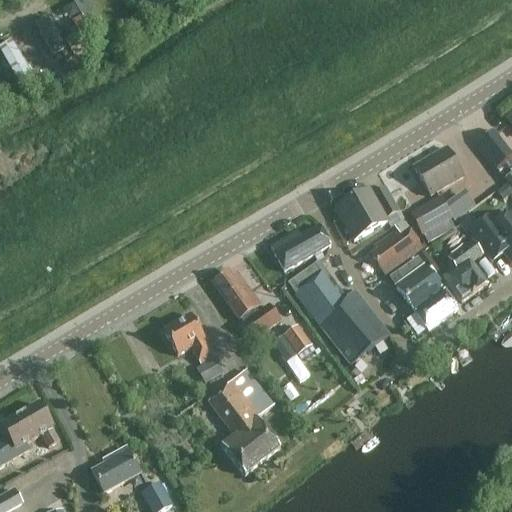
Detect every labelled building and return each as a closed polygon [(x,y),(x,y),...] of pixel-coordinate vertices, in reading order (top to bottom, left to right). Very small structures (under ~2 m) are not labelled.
[(99,38),(112,32),(96,0),(84,0),(81,1),(99,38)] [(58,18),(42,24),(48,44),(34,49),(40,64),(70,54),(58,18)] [(4,48),(26,84),(40,76),(18,40),(4,48)] [(477,145),(496,170),(511,157),(511,156),(493,132),(477,145)] [(463,180),(447,150),(414,169),(431,198),(463,180)] [(385,186),(370,195),(385,221),(400,213),(385,186)] [(511,194),(507,187),(498,194),(504,202),(511,196),(511,194)] [(336,211),(355,244),(387,225),(385,221),(370,195),(369,193),(336,211)] [(411,216),(423,238),(452,221),(440,199),(411,216)] [(504,256),(511,267),(511,216),(498,227),(491,217),(470,232),(492,264),(504,256)] [(331,249),(320,228),(301,239),(298,235),(271,250),(285,274),(331,249)] [(423,250),(410,232),(401,238),(397,232),(376,247),(379,252),(372,257),(386,277),(414,257),(423,250)] [(444,280),(462,305),(488,287),(472,266),(483,258),(473,244),(449,262),(455,271),(444,280)] [(397,291),(429,333),(457,313),(426,271),(397,291)] [(232,280),(228,273),(213,284),(240,322),(241,321),(245,326),(243,327),(254,342),(280,324),(269,308),(258,316),(255,311),(260,307),(238,276),(232,280)] [(343,303),(322,276),(296,297),(351,368),(391,338),(356,293),(343,303)] [(206,342),(191,318),(164,333),(178,358),(192,351),(201,367),(214,360),(204,343),(206,342)] [(312,349),(298,329),(284,339),(298,359),(312,349)] [(224,376),(215,360),(196,371),(205,387),(224,376)] [(274,408),(246,373),(209,405),(235,439),(222,448),(245,478),(280,451),(257,421),(274,408)] [(60,444),(53,431),(54,431),(40,406),(21,418),(35,442),(42,438),(49,450),(60,444)] [(27,446),(35,442),(21,418),(2,429),(8,440),(0,445),(0,469),(30,452),(27,446)] [(93,474),(105,496),(141,476),(127,451),(108,461),(110,464),(93,474)] [(142,496),(150,511),(167,511),(173,509),(160,486),(142,496)] [(0,511),(13,511),(24,506),(15,491),(0,499),(0,511)]
